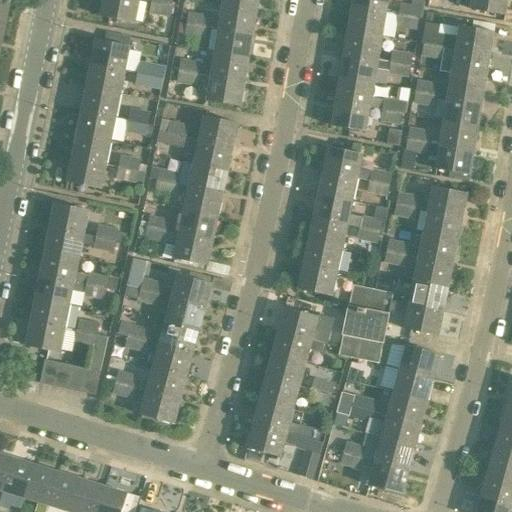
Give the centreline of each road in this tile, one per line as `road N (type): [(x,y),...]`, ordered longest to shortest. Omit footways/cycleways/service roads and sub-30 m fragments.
road 1 (residential): [(197,465),(271,193),(305,0)]
road 2 (residential): [(439,511),(511,204)]
road 3 (tertiary): [(0,236),(47,0)]
road 4 (residential): [(197,465),(0,408)]
road 5 (residential): [(359,511),(197,465)]
